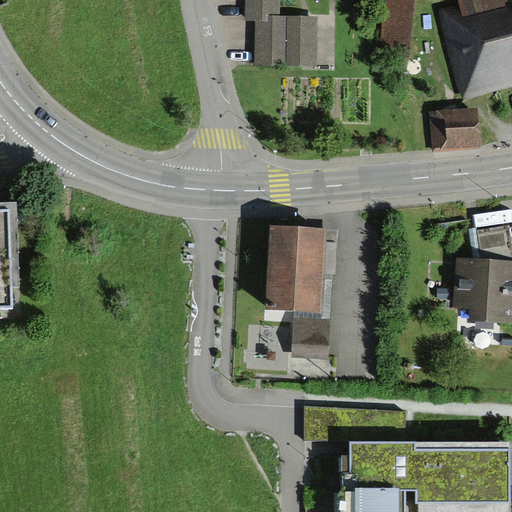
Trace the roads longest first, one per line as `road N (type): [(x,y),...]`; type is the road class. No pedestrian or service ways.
road 1 (tertiary): [(221,191),(511,168)]
road 2 (residential): [(205,189),(198,394)]
road 3 (tertiary): [(27,115),(84,160),(139,181),(205,189)]
road 4 (residential): [(221,191),(221,139),(191,0)]
road 5 (residential): [(288,511),(288,434),(270,420),(216,415),(198,394)]
